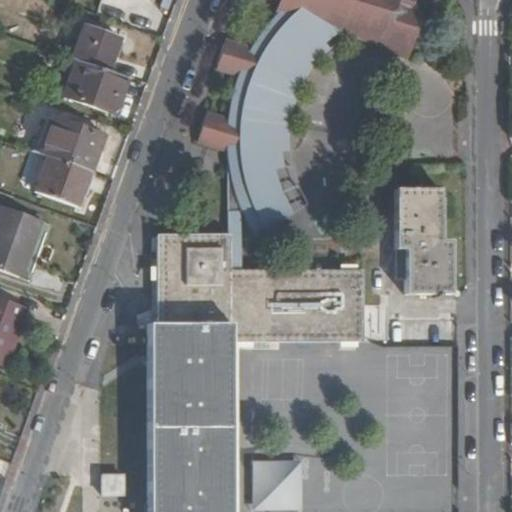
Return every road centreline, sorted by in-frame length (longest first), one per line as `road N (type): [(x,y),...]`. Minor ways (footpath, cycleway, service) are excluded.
road 1 (residential): [(16,511),(198,0)]
road 2 (residential): [(488,0),(490,511)]
